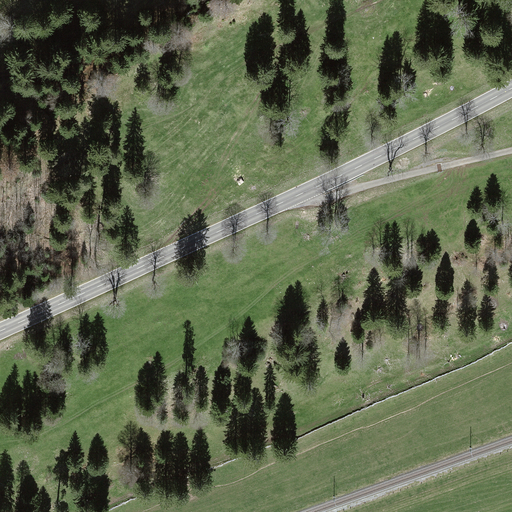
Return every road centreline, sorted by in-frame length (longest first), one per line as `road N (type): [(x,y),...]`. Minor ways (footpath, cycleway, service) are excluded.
road 1 (primary): [(306,191),(0,331)]
road 2 (primary): [(511,88),(306,191)]
road 3 (unclassified): [(306,191),(328,197),(511,150)]
